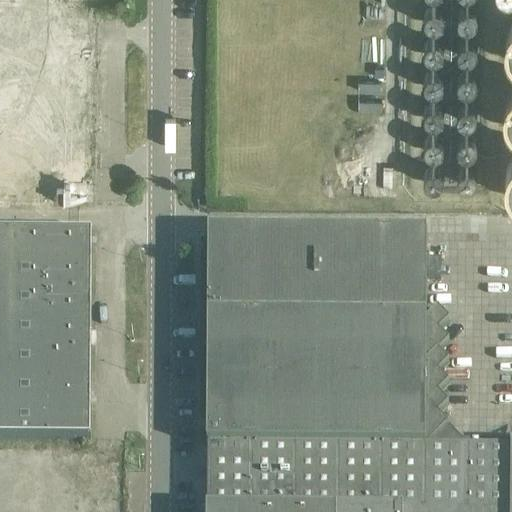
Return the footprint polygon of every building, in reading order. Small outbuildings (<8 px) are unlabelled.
[(0,0),(0,7),(66,8),(65,0),(0,0)] [(0,202),(92,203),(94,8),(66,8),(0,7),(0,202)] [(443,12),(442,10),(440,9),(438,8),(435,7),(432,7),(430,8),(428,10),(426,12),(425,15),(424,18),(425,21),(426,22),(427,24),(429,25),(431,26),(434,27),(436,27),(439,26),(440,25),(442,24),(444,21),(444,19),(444,15),(444,13),(443,12)] [(471,7),(469,7),(467,7),(464,7),(463,8),(461,10),(460,11),(459,13),(458,16),(458,18),(459,21),(461,24),(463,26),(466,27),(469,27),(471,27),(474,25),(476,24),(477,23),(478,19),(478,16),(478,13),(476,11),(474,8),(471,7)] [(443,45),(442,43),(440,41),(439,40),(436,39),(433,39),(430,40),(427,42),(426,43),(425,46),(424,49),(425,51),(425,54),(427,55),(428,57),(431,58),(433,59),(435,59),(437,58),(439,57),(441,56),(442,54),(443,52),(444,50),(444,47),(443,45)] [(475,41),(473,40),(470,39),(467,39),(464,40),(463,40),(460,43),(459,45),(458,47),(458,49),(458,52),(459,54),(462,57),(464,58),(466,59),(469,59),(473,58),(475,57),(476,55),(478,52),(478,49),(478,46),(476,43),(475,41)] [(443,76),(441,74),(440,73),(437,72),(434,71),(431,72),(428,73),(426,76),(425,77),(424,80),(424,83),(425,85),(427,87),(428,89),(430,90),(433,91),(435,91),(437,90),(440,89),(442,87),(443,85),(444,83),(444,81),(443,78),(443,76)] [(474,73),(472,72),(471,71),(467,71),(466,71),(463,72),(461,74),(459,76),(458,78),(458,80),(458,83),(458,85),(460,88),(462,89),(464,91),(466,91),(469,91),(471,91),(473,90),(475,89),(477,87),(478,84),(478,82),(478,80),(477,77),(476,74),(474,73)] [(442,107),(440,105),(438,104),(435,103),(432,103),(429,105),(428,106),(426,108),(424,111),(424,113),(424,116),(425,117),(427,120),(429,122),(432,123),(434,123),(436,123),(438,123),(440,122),(442,120),(443,118),(444,116),(444,113),(444,111),(443,108),(442,107)] [(475,105),(472,104),(469,103),(466,103),(464,104),(462,105),(459,107),(459,108),(457,111),(457,114),(458,117),(459,119),(460,120),(462,122),(464,123),(467,124),(470,124),(472,123),(473,122),(476,120),(477,118),(478,116),(478,113),(478,110),(477,108),(475,105)] [(443,141),(442,139),(440,137),(437,136),(435,135),(433,136),(430,136),(428,137),(426,139),(425,142),(424,145),(425,148),(426,151),(427,152),(429,154),(431,155),(434,155),(436,155),(438,154),(440,153),(441,152),(443,150),(444,147),(444,145),(444,143),(443,141)] [(473,136),(470,136),(468,135),(466,135),(463,136),(461,138),(459,140),(458,142),(458,145),(458,147),(459,150),(459,151),(461,153),(464,155),(466,155),(469,156),(471,155),(474,153),(475,152),(477,150),(478,147),(478,144),(477,141),(476,140),(474,137),(473,136)] [(445,176),(444,174),(443,171),(441,169),(439,168),(436,167),(435,167),(431,167),(430,168),(428,169),(426,172),(425,173),(424,176),(424,179),(425,181),(426,183),(427,184),(429,186),(430,187),(433,187),(435,188),(437,187),(440,186),(441,185),(443,183),(444,182),(444,180),(445,177),(445,176)] [(472,168),(469,167),(467,167),(464,168),(461,170),(459,172),(458,175),(458,178),(459,181),(459,182),(461,184),(463,186),(465,186),(467,187),(470,187),(471,186),(473,186),(475,184),(476,182),(477,180),(478,177),(478,175),(477,173),(475,170),(474,169),(472,168)] [(0,440),(91,441),(92,235),(81,235),(79,235),(0,234),(0,440)] [(511,511),(511,450),(426,450),(427,237),(209,236),(208,449),(207,511),(511,511)]
